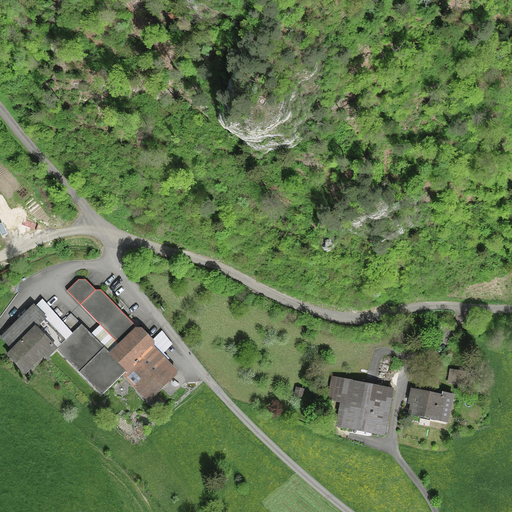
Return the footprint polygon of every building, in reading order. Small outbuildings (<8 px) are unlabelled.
[(66,291),(77,304),(93,289),(84,280),(77,280),(66,291)] [(69,336),(64,341),(56,350),(100,396),(123,374),(137,389),(140,387),(149,396),(165,381),(166,381),(174,373),(150,348),(150,343),(140,332),(134,332),(134,326),(100,290),(94,290),(79,305),(119,346),(110,355),(70,314),(59,325),(69,336)] [(56,350),(64,341),(33,309),(5,336),(15,347),(7,355),(25,373),(44,355),(47,358),(56,350)] [(448,383),(462,385),(464,373),(450,371),(448,383)] [(383,403),(385,390),(351,383),(351,381),(332,377),(327,400),(347,403),(342,427),(383,434),(386,419),(380,418),(383,403)] [(441,397),(421,393),(412,390),(410,399),(413,400),(410,415),(437,420),(442,399),(450,401),(451,396),(442,394),(441,397)]
